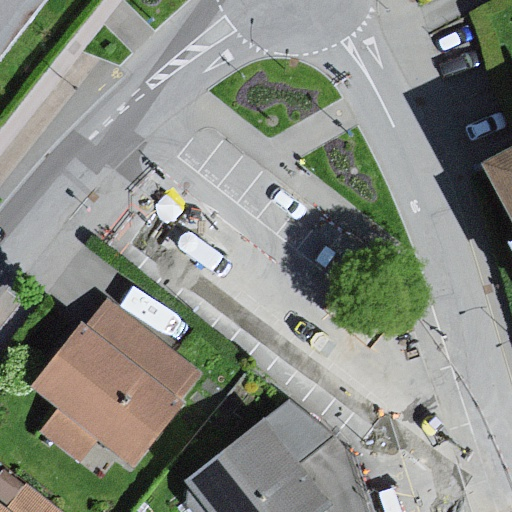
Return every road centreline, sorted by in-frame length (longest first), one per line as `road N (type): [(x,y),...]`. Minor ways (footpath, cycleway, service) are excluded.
road 1 (residential): [(511,487),(463,310),(402,146),(355,46),(331,21)]
road 2 (residential): [(253,13),(172,62),(0,248)]
